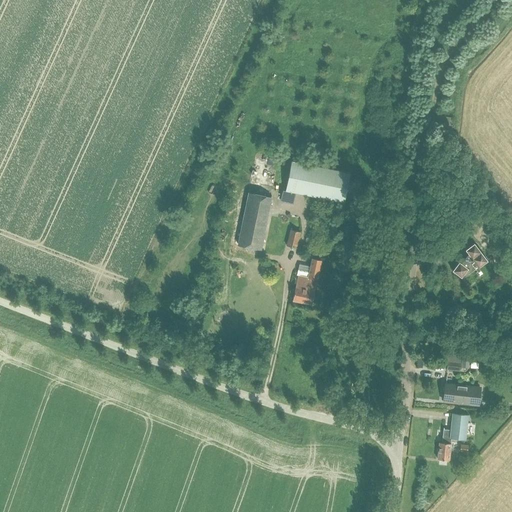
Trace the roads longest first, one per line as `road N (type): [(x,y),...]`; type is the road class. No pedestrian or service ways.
road 1 (unclassified): [(399,445),(440,72),(448,51),(493,0)]
road 2 (unclassified): [(399,445),(0,300)]
